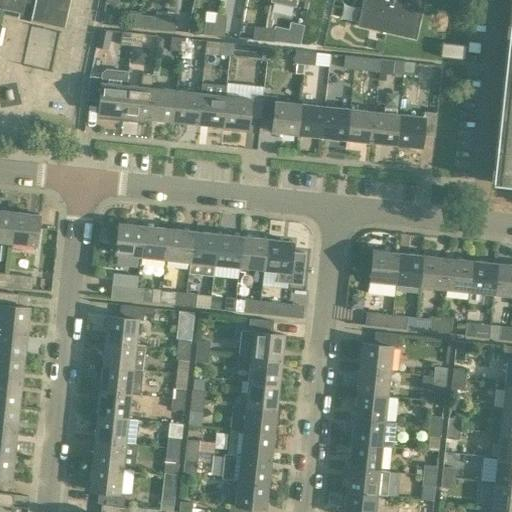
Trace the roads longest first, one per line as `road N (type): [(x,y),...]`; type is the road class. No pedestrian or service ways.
road 1 (residential): [(52,511),(80,181)]
road 2 (residential): [(304,511),(336,208)]
road 3 (residential): [(336,208),(80,181)]
road 4 (residential): [(511,224),(336,208)]
